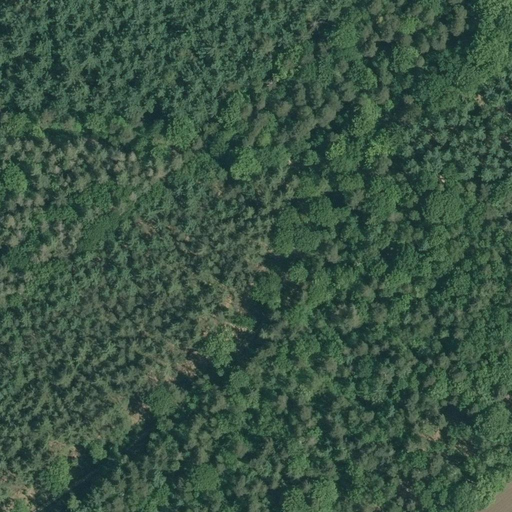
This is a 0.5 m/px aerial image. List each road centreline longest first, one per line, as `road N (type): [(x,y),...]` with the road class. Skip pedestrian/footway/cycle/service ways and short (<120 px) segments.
road 1 (track): [(479,0),(492,52),(314,197),(276,275),(226,345),(16,511)]
road 2 (track): [(0,135),(511,192)]
